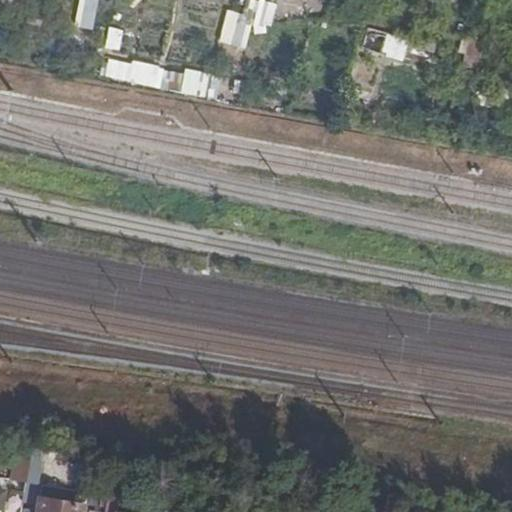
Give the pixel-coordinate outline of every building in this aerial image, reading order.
[(75,0),(73,27),(91,29),(94,1),(86,0),(75,0)] [(265,35),(273,4),(256,0),(244,0),(241,14),(225,9),(217,41),(243,48),(248,30),(265,35)] [(361,29),(358,51),(395,56),(399,34),(361,29)] [(106,56),(101,76),(177,93),(182,73),(106,56)] [(203,98),(209,75),(184,69),(179,93),(203,98)] [(26,476),(38,476),(39,449),(27,448),(26,476)] [(119,511),(121,501),(106,498),(104,511),(119,511)] [(85,511),(86,507),(38,499),(35,511),(85,511)]
